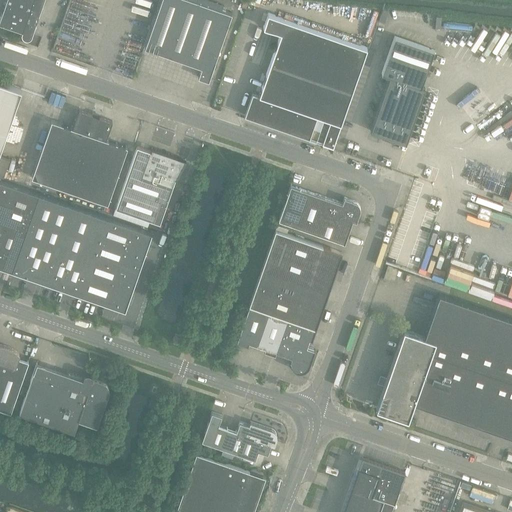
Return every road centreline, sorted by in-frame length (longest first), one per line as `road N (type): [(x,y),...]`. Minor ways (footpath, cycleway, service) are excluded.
road 1 (unclassified): [(315,413),(383,212),(375,183),(0,53)]
road 2 (unclassified): [(315,413),(0,303)]
road 3 (unclassified): [(511,482),(315,413)]
road 4 (unknown): [(421,145),(461,78),(475,69),(511,69)]
road 5 (unknown): [(359,282),(380,306),(353,390)]
